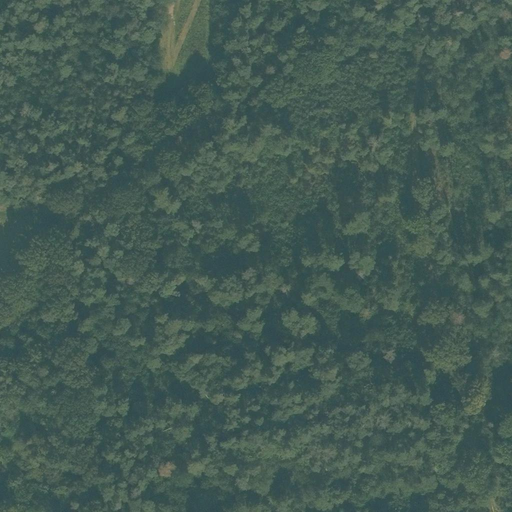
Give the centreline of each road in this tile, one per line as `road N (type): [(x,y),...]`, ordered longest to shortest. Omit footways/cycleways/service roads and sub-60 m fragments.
road 1 (track): [(0,297),(29,253),(73,214),(236,99),(405,18),(410,0)]
road 2 (track): [(405,18),(416,237),(496,511)]
